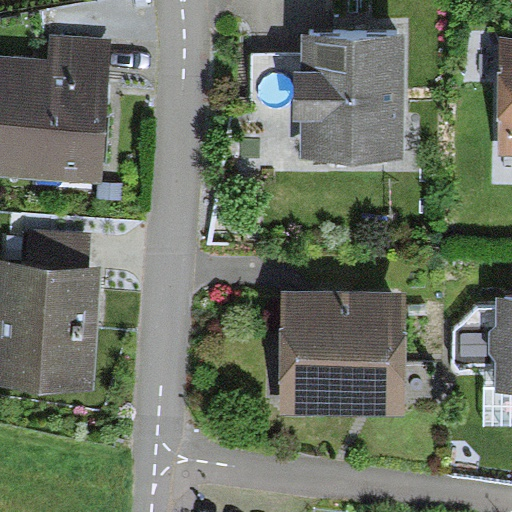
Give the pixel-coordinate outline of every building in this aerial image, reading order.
[(339,30),(303,30),(303,46),(256,46),(255,116),(292,116),(302,116),(303,154),(406,153),(405,29),(339,30)] [(0,169),(101,173),(107,88),(110,35),(51,31),(50,51),(0,49),(0,169)] [(0,371),(93,378),(100,259),(0,252),(0,371)] [(408,281),(284,277),(281,407),(370,408),(404,410),(408,281)] [(511,294),(498,294),(499,326),(492,334),(492,354),(499,361),(500,393),(511,392),(511,294)]
